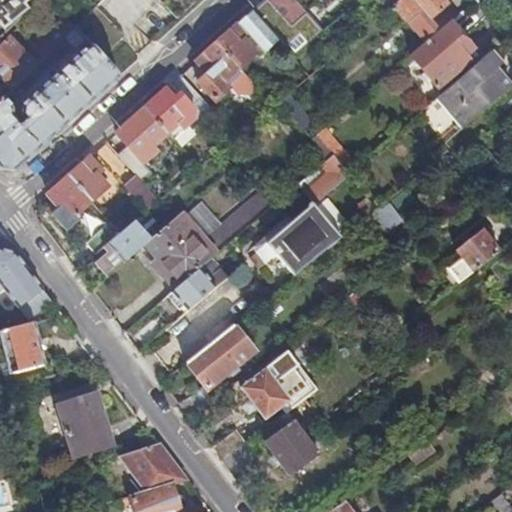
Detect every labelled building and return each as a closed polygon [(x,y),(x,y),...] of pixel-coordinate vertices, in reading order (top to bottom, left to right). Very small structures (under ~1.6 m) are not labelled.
[(0,0),(0,38),(28,10),(23,4),(26,0),(0,0)] [(264,0),(252,11),(271,34),(293,58),(323,31),(306,13),(291,27),(268,0),(264,0)] [(268,0),(291,27),(306,13),(294,0),(268,0)] [(399,0),(392,7),(406,24),(421,12),(437,32),(449,22),(457,16),(448,6),(448,5),(443,0),(399,0)] [(95,6),(75,27),(85,39),(91,46),(103,58),(124,35),(95,6)] [(421,12),(406,24),(423,45),(437,32),(421,12)] [(32,44),(44,57),(52,48),(74,27),(62,14),(32,44)] [(465,58),(474,51),(449,22),(437,32),(423,45),(410,55),(438,89),(470,63),(465,58)] [(238,24),(216,43),(239,68),(256,54),(245,42),(250,38),(238,24)] [(75,27),(74,27),(52,48),(44,57),(37,64),(38,65),(43,70),(71,45),(73,46),(77,46),(85,39),(75,27)] [(10,36),(0,45),(0,78),(12,90),(38,65),(37,64),(10,36)] [(230,88),(225,82),(239,68),(216,43),(196,61),(207,74),(198,82),(214,102),(230,88)] [(10,114),(11,110),(3,100),(2,99),(0,101),(0,168),(14,171),(56,133),(120,77),(103,58),(91,46),(70,65),(67,63),(55,73),(57,76),(22,109),(21,116),(25,121),(20,125),(10,114)] [(501,64),(490,52),(437,98),(459,123),(464,129),(511,88),(495,69),(501,64)] [(186,101),(195,111),(195,117),(188,124),(183,119),(167,133),(179,148),(215,115),(180,75),(165,89),(180,105),(186,101)] [(165,89),(144,108),(167,133),(183,119),(188,124),(195,117),(195,111),(186,101),(180,105),(165,89)] [(287,95),(279,101),(305,132),(312,125),(287,95)] [(134,139),(126,146),(127,147),(142,164),(157,151),(152,146),(167,133),(144,108),(123,127),(134,139)] [(324,128),(316,135),(333,156),(348,174),(357,167),(324,128)] [(127,147),(117,155),(137,177),(146,169),(142,164),(127,147)] [(311,203),(305,207),(307,210),(348,174),(333,156),(319,168),(324,174),(302,193),(311,203)] [(89,157),(68,176),(91,201),(108,187),(97,175),(102,171),(89,157)] [(258,268),(273,255),(292,277),(360,221),(370,213),(377,208),(348,174),(307,210),(262,248),(250,259),(258,268)] [(80,220),(75,215),(91,201),(68,176),(48,194),(59,207),(51,215),(52,216),(53,215),(67,231),(80,220)] [(137,177),(126,187),(147,210),(158,201),(137,177)] [(182,212),(152,238),(140,248),(153,264),(159,259),(167,268),(161,273),(175,289),(213,257),(228,244),(273,207),(261,192),(222,225),(202,202),(186,216),(182,212)] [(377,208),(370,213),(385,232),(401,220),(386,201),(377,208)] [(113,249),(97,263),(108,276),(140,248),(152,238),(136,219),(119,233),(108,244),(113,249)] [(110,223),(87,244),(96,254),(108,244),(119,233),(110,223)] [(462,260),(449,271),(459,283),(499,251),(482,228),(472,236),(468,232),(461,237),(464,242),(454,249),(462,260)] [(26,318),(29,325),(31,324),(35,323),(62,316),(16,255),(0,249),(0,291),(3,290),(18,309),(19,308),(26,318)] [(229,276),(213,257),(175,289),(171,293),(188,312),(229,276)] [(159,259),(153,264),(161,273),(167,268),(159,259)] [(0,336),(10,374),(46,365),(35,323),(31,324),(29,325),(0,332),(0,336)] [(255,352),(234,325),(186,363),(207,390),(255,352)] [(283,405),(287,410),(304,397),(315,389),(298,366),(275,382),(266,369),(241,388),(265,419),(283,405)] [(210,401),(201,390),(180,406),(189,418),(210,401)] [(113,446),(97,394),(58,405),(74,458),(113,446)] [(294,420),(288,411),(260,433),(266,441),(293,421),(294,420)] [(290,477),(319,455),(293,421),(266,441),(264,443),(290,477)] [(247,443),(236,429),(211,447),(222,462),(247,443)] [(249,442),(247,443),(222,462),(232,475),(259,455),(249,442)] [(159,444),(119,457),(146,492),(172,483),(185,479),(159,444)] [(146,492),(130,497),(134,511),(180,511),(172,483),(146,492)] [(511,511),(511,510),(502,495),(488,505),(492,511),(511,511)] [(352,511),(345,501),(329,511),(352,511)]
